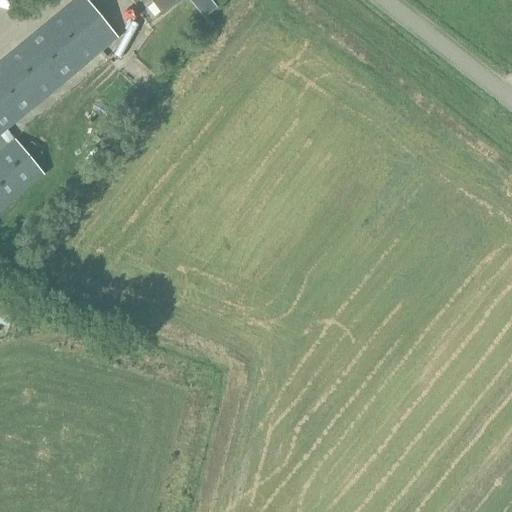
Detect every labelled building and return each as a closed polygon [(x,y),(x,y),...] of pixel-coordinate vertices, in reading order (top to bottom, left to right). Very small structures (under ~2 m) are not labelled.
[(154,0),(166,14),(182,0),(154,0)] [(207,0),(189,0),(203,16),(214,8),(207,0)] [(0,137),(108,48),(71,5),(0,64),(0,137)] [(142,94),(154,80),(145,73),(133,87),(142,94)] [(0,211),(41,177),(15,145),(0,157),(0,211)] [(0,324),(8,327),(16,301),(0,296),(0,324)]
